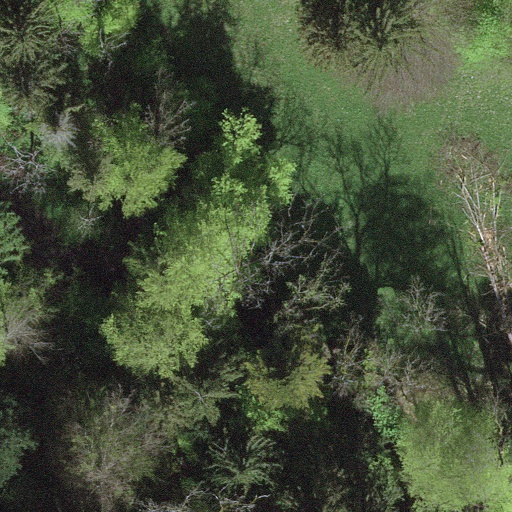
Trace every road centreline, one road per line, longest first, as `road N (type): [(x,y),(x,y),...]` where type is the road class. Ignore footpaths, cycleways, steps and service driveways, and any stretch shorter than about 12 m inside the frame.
road 1 (track): [(461,511),(169,300)]
road 2 (track): [(0,51),(137,214),(169,300)]
road 3 (track): [(169,300),(0,198)]
